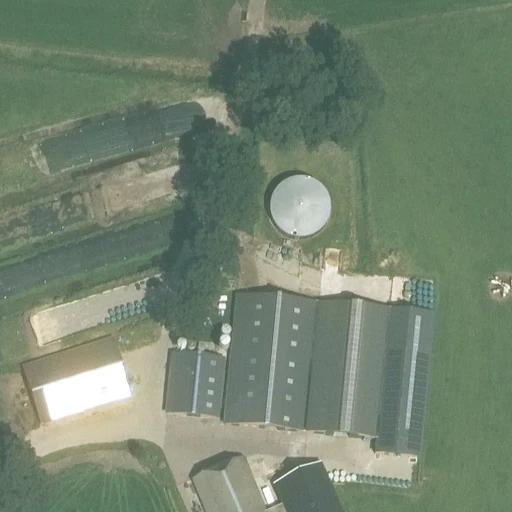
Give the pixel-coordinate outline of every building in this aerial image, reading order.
[(186,118),(54,148),(60,174),(174,149),(176,156),(194,152),(186,118)] [(308,239),(310,238),(313,237),(316,235),(318,234),(320,232),(323,230),(325,227),(327,224),(328,221),(329,220),(329,217),(330,214),(330,210),(330,208),(330,205),(329,202),(328,199),(328,198),(326,195),(325,193),(324,191),(321,188),(319,186),(316,184),(312,182),(309,181),(305,180),(302,180),(297,180),(294,181),(291,181),(288,183),(285,184),(281,187),(278,190),(276,193),(274,196),(273,199),(272,201),(271,203),(271,205),(271,207),(270,209),(270,212),(271,214),(271,217),(272,219),(272,220),(273,222),(274,224),(275,226),(277,228),(279,231),(282,233),(285,236),(288,237),(292,239),(297,240),(299,240),(302,240),(305,240),(308,239)] [(89,203),(58,214),(64,231),(95,220),(89,203)] [(312,287),(329,286),(328,258),(310,259),(312,287)] [(225,426),(307,434),(320,305),(239,297),(225,426)] [(320,305),(307,434),(383,442),(397,313),(320,305)] [(131,397),(113,340),(24,368),(42,425),(131,397)] [(227,360),(172,354),(166,416),(220,421),(227,360)] [(264,511),(243,463),(194,484),(206,511),(337,511),(318,466),(274,484),(283,506),(269,511),(264,511)]
